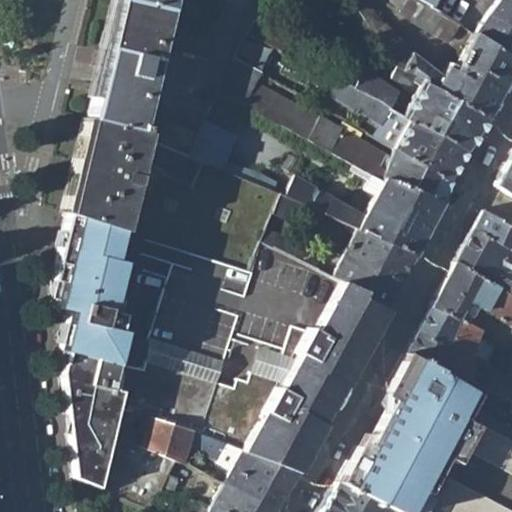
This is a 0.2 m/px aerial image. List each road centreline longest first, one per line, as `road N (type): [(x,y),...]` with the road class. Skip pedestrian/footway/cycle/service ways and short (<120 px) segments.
road 1 (residential): [(293,511),(472,187)]
road 2 (secondary): [(22,511),(0,329)]
